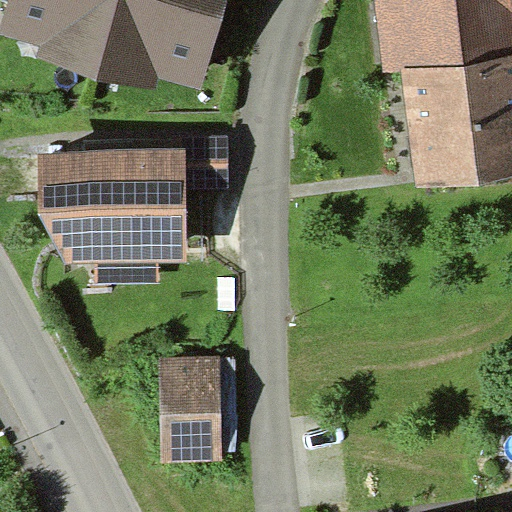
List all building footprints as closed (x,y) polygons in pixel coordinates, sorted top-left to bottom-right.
[(19,0),(13,22),(212,78),(234,0),(19,0)] [(511,0),(375,0),(384,70),(401,68),(511,53),(511,0)] [(511,53),(401,68),(418,186),(511,173),(511,53)] [(184,150),(59,149),(58,196),(84,255),(203,256),(204,189),(237,190),(237,144),(184,143),(184,150)] [(175,363),(177,460),(237,458),(235,362),(175,363)]
